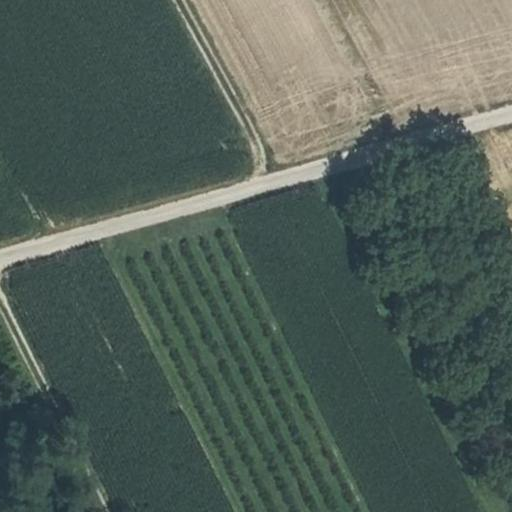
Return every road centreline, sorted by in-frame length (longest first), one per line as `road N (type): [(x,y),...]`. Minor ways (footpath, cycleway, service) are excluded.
road 1 (track): [(0,256),(511,116)]
road 2 (track): [(110,511),(0,287)]
road 3 (track): [(173,0),(267,179)]
